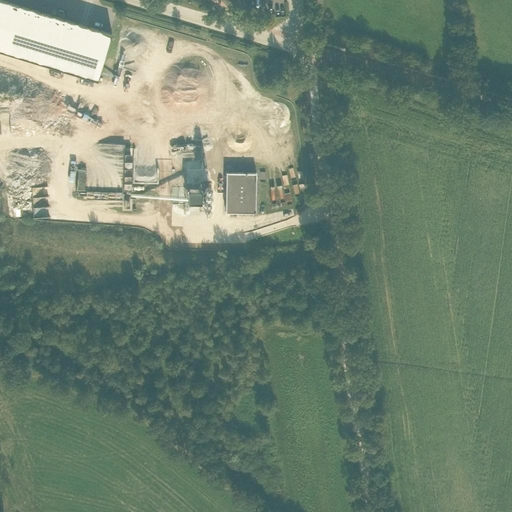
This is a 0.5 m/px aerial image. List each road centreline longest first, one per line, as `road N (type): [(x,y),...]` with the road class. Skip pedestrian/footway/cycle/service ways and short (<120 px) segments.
road 1 (track): [(367,511),(329,206)]
road 2 (track): [(298,51),(511,110)]
road 3 (unknown): [(329,206),(221,238),(159,214)]
road 4 (unclassified): [(134,0),(298,51)]
road 5 (unclassified): [(329,206),(310,70),(298,51)]
